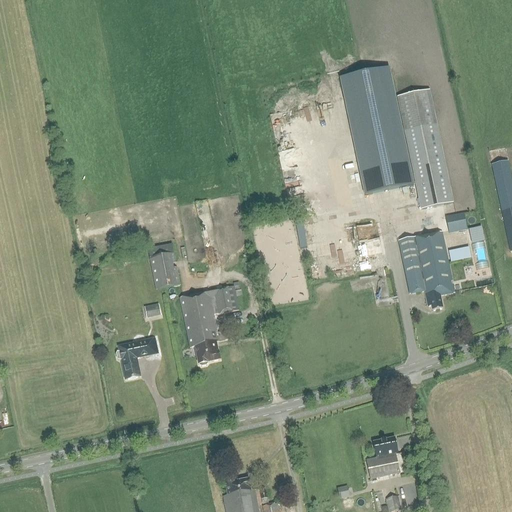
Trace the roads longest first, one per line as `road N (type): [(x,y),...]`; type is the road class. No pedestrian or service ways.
road 1 (tertiary): [(0,470),(278,409),(511,334)]
road 2 (track): [(245,268),(278,409)]
road 3 (track): [(403,372),(431,511)]
